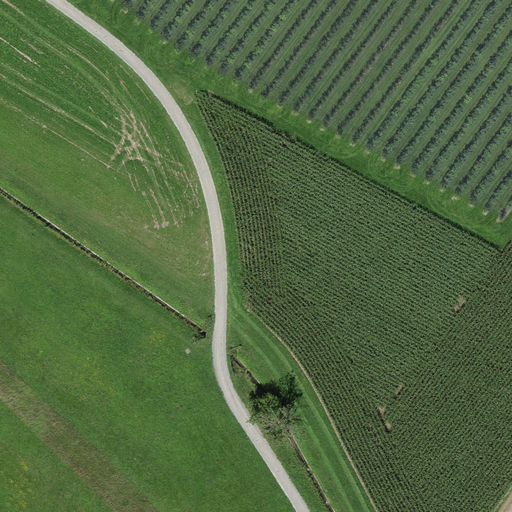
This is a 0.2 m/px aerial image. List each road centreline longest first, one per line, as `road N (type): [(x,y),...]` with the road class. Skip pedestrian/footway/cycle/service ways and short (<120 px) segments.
road 1 (track): [(302,511),(227,393),(218,229),(196,145),(134,64),(52,0)]
road 2 (track): [(511,223),(501,237),(186,73),(156,87)]
